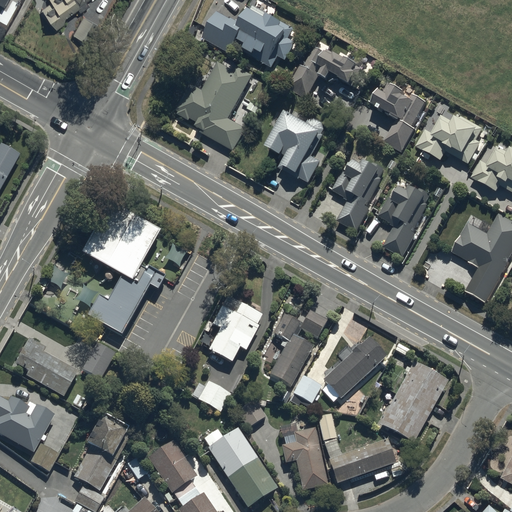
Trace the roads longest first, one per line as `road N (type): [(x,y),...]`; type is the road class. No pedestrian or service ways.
road 1 (primary): [(87,128),(509,365)]
road 2 (residential): [(509,365),(443,476),(398,511)]
road 3 (tertiary): [(87,128),(0,285)]
road 4 (tertiary): [(159,0),(87,128)]
